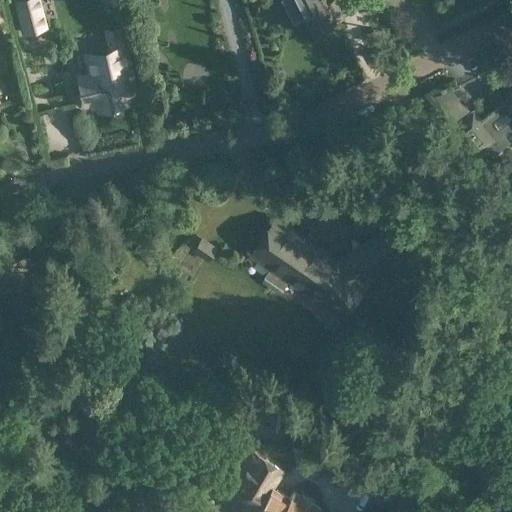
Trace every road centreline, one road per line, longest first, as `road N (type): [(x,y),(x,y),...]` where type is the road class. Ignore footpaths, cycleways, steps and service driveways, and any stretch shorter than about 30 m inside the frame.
road 1 (residential): [(0,191),(284,118),(511,9)]
road 2 (track): [(401,511),(416,471),(511,308)]
